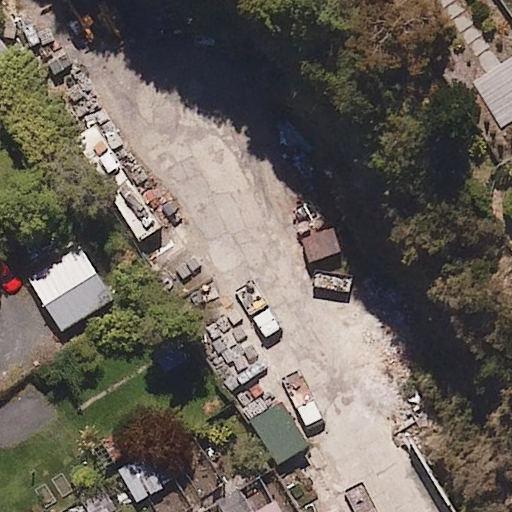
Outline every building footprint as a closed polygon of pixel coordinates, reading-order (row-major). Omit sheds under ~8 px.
[(0,65),(16,55),(2,33),(0,34),(0,65)] [(83,243),(29,276),(61,328),(115,295),(83,243)] [(327,464),(283,392),(250,412),(295,484),(327,464)] [(166,484),(150,452),(120,467),(137,499),(166,484)] [(238,511),(283,511),(270,492),(238,511)]
